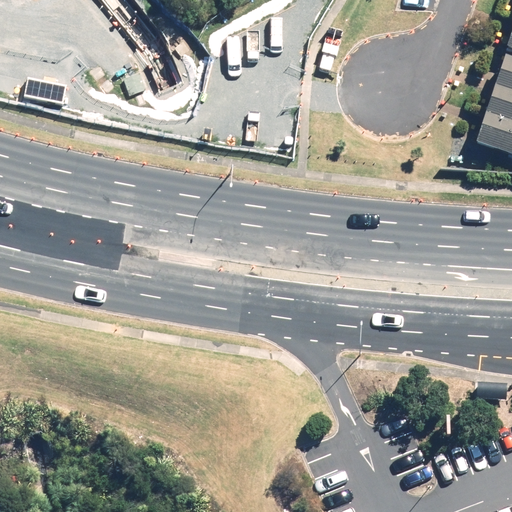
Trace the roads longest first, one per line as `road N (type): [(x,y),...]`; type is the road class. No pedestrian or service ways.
road 1 (primary): [(511,325),(294,308),(0,255)]
road 2 (primary): [(0,168),(206,209),(511,235)]
road 3 (residential): [(455,0),(422,65),(379,99)]
